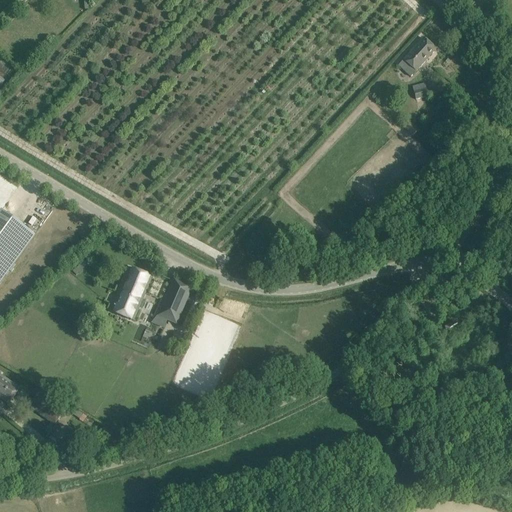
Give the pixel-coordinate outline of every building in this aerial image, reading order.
[(423,39),(417,46),(399,65),(411,76),(415,72),(416,72),(436,50),(423,39)] [(426,89),(414,92),(416,100),(428,96),(426,89)] [(418,131),(408,121),(402,126),(412,136),(418,131)] [(1,211),(0,212),(0,282),(35,235),(1,211)] [(150,278),(131,270),(113,313),(131,320),(150,278)] [(176,325),(192,288),(174,279),(157,317),(176,325)] [(456,322),(444,328),(446,331),(457,325),(456,322)] [(0,398),(9,404),(20,388),(0,375),(1,373),(0,372),(0,398)] [(40,390),(28,407),(55,426),(67,409),(40,390)]
